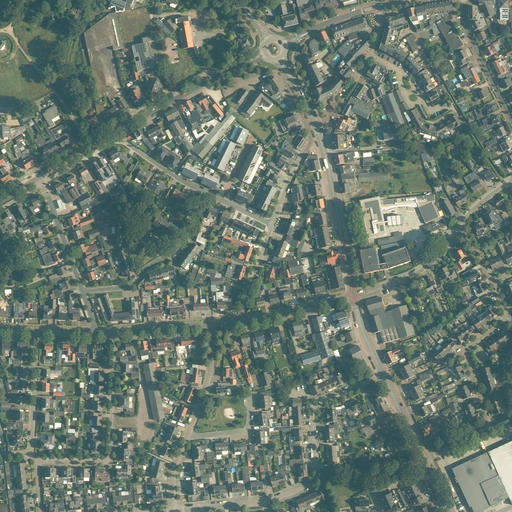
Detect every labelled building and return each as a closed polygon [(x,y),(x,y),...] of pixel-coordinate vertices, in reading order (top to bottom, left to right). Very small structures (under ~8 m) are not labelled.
[(76,0),(71,12),(74,14),(78,5),(80,6),(75,17),(78,21),(85,4),(84,1),(83,0),(76,0)] [(119,0),(111,0),(108,9),(114,7),(116,13),(124,11),(125,4),(125,3),(126,3),(119,0)] [(162,0),(162,1),(166,3),(166,1),(171,3),(169,6),(175,9),(177,5),(175,5),(177,0),(162,0)] [(315,3),(314,0),(296,0),(302,22),(305,21),(305,20),(314,17),(314,15),(314,14),(314,13),(326,9),(324,1),(315,3)] [(338,8),(335,0),(325,0),(324,1),(326,9),(326,10),(330,9),(330,8),(331,8),(332,9),(338,8)] [(489,0),(479,0),(480,6),(482,6),(487,18),(490,17),(494,16),(494,15),(493,11),(492,9),(489,5),(489,1),(489,0)] [(500,0),(495,1),(497,15),(497,20),(498,21),(500,25),(503,25),(504,25),(506,24),(506,20),(509,20),(509,1),(504,1),(500,0)] [(438,26),(442,33),(453,52),(464,46),(452,25),(453,25),(451,21),(451,20),(455,19),(453,11),(452,1),(425,5),(426,6),(425,6),(427,16),(428,15),(437,27),(438,26)] [(284,28),(298,24),(295,14),(297,14),(296,12),(297,12),(295,4),(291,5),(292,12),(287,14),(285,4),(277,6),(279,16),(281,16),(284,28)] [(434,35),(442,33),(438,26),(437,27),(428,15),(427,16),(425,6),(424,6),(408,9),(408,10),(407,10),(409,18),(410,18),(410,19),(417,33),(428,30),(427,26),(429,25),(430,30),(433,29),(434,35)] [(469,20),(471,20),(485,15),(484,13),(481,14),(478,7),(469,7),(469,20)] [(97,23),(84,34),(97,96),(98,102),(99,105),(104,102),(103,99),(107,96),(109,99),(112,105),(114,107),(119,104),(120,106),(123,110),(128,107),(125,103),(122,98),(119,100),(118,98),(119,98),(112,87),(106,88),(98,49),(112,46),(113,50),(123,48),(116,13),(109,14),(97,23)] [(375,15),(369,16),(371,26),(377,24),(375,15)] [(393,55),(394,55),(398,49),(400,47),(401,43),(398,42),(401,31),(410,28),(408,23),(406,17),(405,18),(404,15),(391,18),(388,19),(389,23),(390,23),(390,24),(389,29),(386,28),(382,44),(382,43),(380,49),(393,56),(393,55)] [(485,15),(471,20),(471,22),(472,25),(475,31),(479,29),(480,31),(489,28),(485,15)] [(178,24),(182,44),(183,49),(193,47),(188,17),(177,19),(178,24)] [(355,21),(342,26),(344,34),(345,34),(346,36),(347,37),(348,37),(348,39),(349,41),(360,37),(360,35),(367,32),(366,29),(363,18),(355,21)] [(163,25),(160,27),(167,37),(178,28),(170,19),(163,25)] [(498,21),(493,23),(495,29),(501,26),(500,25),(498,21)] [(236,22),(230,25),(233,31),(235,30),(238,35),(239,34),(243,40),(238,43),(240,46),(241,46),(243,50),(250,46),(242,32),(241,32),(239,28),(236,22)] [(342,26),(337,27),(340,38),(346,36),(345,34),(344,34),(342,26)] [(337,27),(331,29),(333,34),(335,40),(340,38),(337,27)] [(325,32),(317,36),(318,38),(312,40),(311,41),(311,42),(310,42),(310,43),(309,43),(309,44),(309,45),(309,46),(309,47),(309,48),(313,55),(320,52),(318,45),(324,42),(325,42),(327,47),(331,44),(330,43),(327,36),(325,32)] [(494,41),(493,39),(493,38),(491,39),(488,34),(486,35),(484,32),(478,35),(481,41),(485,39),(486,42),(487,45),(494,41)] [(144,44),(132,46),(136,69),(136,70),(137,73),(138,73),(143,70),(153,65),(152,60),(149,42),(155,41),(154,36),(143,39),(144,44)] [(347,40),(338,50),(345,57),(348,53),(349,51),(353,46),(353,45),(347,40)] [(357,42),(356,42),(365,51),(369,46),(369,45),(363,40),(362,41),(361,40),(358,41),(357,42)] [(489,57),(494,54),(498,52),(495,46),(500,43),(498,40),(489,44),(491,47),(486,50),(488,54),(487,54),(488,56),(489,56),(489,57)] [(354,44),(353,45),(353,46),(349,51),(350,52),(351,50),(353,52),(355,50),(357,52),(355,54),(359,57),(365,51),(356,42),(354,45),(354,44)] [(399,59),(403,51),(404,49),(400,47),(398,49),(394,55),(394,57),(399,59)] [(350,52),(349,51),(348,53),(355,61),(359,57),(355,54),(357,52),(355,50),(353,52),(351,50),(350,52)] [(465,50),(458,54),(454,56),(457,61),(460,67),(466,64),(465,61),(466,60),(465,59),(469,58),(465,50)] [(403,51),(399,59),(404,62),(406,57),(408,54),(403,51)] [(451,57),(453,58),(454,54),(453,52),(434,63),(436,66),(437,67),(442,76),(443,75),(439,66),(438,65),(451,57)] [(348,53),(345,57),(341,62),(346,66),(347,65),(349,67),(350,66),(351,67),(352,65),(352,64),(355,61),(348,53)] [(326,79),(319,63),(315,64),(314,62),(314,61),(311,55),(304,58),(305,59),(303,60),(306,65),(310,64),(311,66),(306,69),(315,87),(324,83),(326,79)] [(405,62),(408,66),(415,60),(411,56),(408,59),(405,62)] [(408,66),(412,70),(419,64),(415,60),(408,66)] [(496,69),(496,70),(507,64),(505,60),(502,62),(499,63),(498,60),(493,63),(494,67),(494,68),(494,69),(495,69),(495,70),(496,69)] [(374,61),(372,66),(380,71),(380,70),(385,72),(385,74),(387,75),(388,72),(386,68),(374,61)] [(341,62),(335,70),(348,81),(352,76),(353,74),(346,68),(345,67),(346,66),(341,62)] [(419,64),(412,70),(416,74),(420,71),(420,70),(421,71),(426,69),(424,67),(422,68),(419,64)] [(505,77),(506,76),(511,73),(511,72),(508,64),(507,64),(496,70),(499,76),(503,74),(505,77)] [(464,73),(467,80),(477,75),(477,74),(478,74),(476,71),(475,72),(474,68),(471,70),(468,65),(459,69),(462,74),(464,73)] [(371,67),(367,75),(372,77),(373,78),(371,83),(373,84),(377,86),(375,90),(378,98),(383,96),(380,88),(382,83),(380,82),(382,78),(383,79),(385,74),(385,72),(380,70),(380,71),(372,66),(371,67)] [(146,75),(143,70),(138,73),(140,77),(139,78),(144,87),(147,86),(151,93),(155,91),(156,93),(159,91),(158,90),(162,88),(157,79),(150,83),(146,75)] [(417,75),(419,80),(428,75),(428,74),(429,74),(426,70),(417,75)] [(511,73),(506,76),(508,80),(502,83),(504,86),(503,86),(505,89),(506,89),(511,86),(511,85),(511,73)] [(421,80),(423,83),(430,79),(428,75),(419,80),(420,81),(421,80)] [(465,81),(461,83),(456,85),(458,90),(468,85),(468,87),(475,84),(480,81),(477,75),(472,78),(468,79),(467,80),(465,81)] [(263,92),(271,98),(281,92),(283,90),(274,76),(267,80),(268,80),(260,85),(257,87),(263,92)] [(332,80),(328,85),(334,94),(336,92),(337,93),(339,91),(341,91),(341,89),(345,85),(336,77),(332,80)] [(423,87),(424,88),(433,83),(430,79),(423,83),(425,86),(423,87)] [(433,83),(424,88),(426,92),(436,87),(434,83),(433,84),(433,83)] [(361,84),(349,101),(363,109),(371,113),(373,109),(375,107),(374,106),(375,104),(370,100),(364,95),(368,89),(365,87),(361,84)] [(334,94),(328,85),(325,87),(325,85),(317,89),(312,91),(316,100),(319,101),(322,99),(324,100),(333,96),(332,95),(334,94)] [(433,94),(429,96),(431,101),(442,95),(440,91),(443,89),(441,85),(437,88),(436,88),(431,91),(433,94)] [(133,91),(129,94),(134,103),(138,101),(143,98),(140,92),(139,93),(135,86),(131,88),(133,91)] [(235,101),(239,104),(248,93),(244,89),(235,101)] [(369,91),(372,101),(377,99),(373,89),(369,91)] [(475,98),(475,99),(476,102),(482,99),(482,100),(488,97),(484,90),(479,93),(481,97),(477,99),(476,98),(475,98)] [(271,102),(258,91),(251,98),(252,99),(241,113),(248,118),(258,104),(261,106),(263,103),(267,106),(268,107),(272,103),(271,102)] [(281,92),(271,98),(280,105),(286,101),(281,92)] [(394,122),(396,126),(397,129),(405,125),(393,93),(392,93),(381,97),(391,122),(393,121),(392,118),(394,122)] [(204,96),(197,99),(201,107),(201,106),(206,115),(210,113),(208,109),(207,108),(210,106),(208,103),(204,96)] [(193,147),(191,150),(202,159),(235,119),(227,112),(225,115),(227,117),(223,121),(221,124),(215,119),(212,120),(205,123),(197,106),(195,102),(192,104),(190,101),(179,107),(181,111),(191,130),(198,142),(196,144),(193,147)] [(349,102),(343,114),(349,117),(350,115),(353,117),(355,113),(362,117),(361,119),(372,121),(372,119),(371,113),(363,109),(349,101),(349,102)] [(209,109),(218,119),(223,114),(215,104),(209,109)] [(99,105),(101,112),(105,111),(109,118),(117,113),(114,108),(108,111),(106,109),(104,109),(103,105),(99,105)] [(481,114),(483,118),(490,115),(496,112),(494,109),(495,109),(494,106),(493,106),(487,109),(485,105),(474,111),(477,116),(481,114)] [(45,111),(46,113),(43,115),(50,128),(54,125),(51,120),(58,116),(56,112),(58,111),(54,106),(45,111)] [(176,108),(170,111),(165,114),(172,127),(173,130),(178,137),(179,139),(187,149),(189,152),(190,152),(191,150),(193,147),(185,136),(184,137),(183,134),(181,130),(186,127),(176,108)] [(408,122),(411,121),(419,116),(416,110),(408,114),(408,115),(405,116),(408,122)] [(294,114),(289,116),(279,121),(284,133),(292,129),(297,127),(296,127),(294,128),(293,125),(298,122),(294,114)] [(451,120),(455,128),(462,124),(464,123),(461,116),(458,118),(457,115),(450,119),(451,120)] [(490,115),(483,118),(479,120),(482,127),(487,125),(489,129),(498,124),(497,123),(501,121),(498,115),(492,118),(490,115)] [(23,120),(25,125),(32,121),(29,116),(23,120)] [(411,121),(415,127),(423,122),(419,116),(411,121)] [(90,125),(92,128),(99,124),(95,117),(86,122),(89,126),(90,125)] [(338,123),(336,127),(344,131),(345,130),(348,132),(349,129),(350,128),(352,124),(355,126),(357,120),(354,120),(347,118),(345,121),(340,119),(340,121),(339,121),(338,123)] [(36,119),(32,121),(39,132),(43,129),(36,119)] [(451,120),(445,123),(449,131),(455,128),(451,120)] [(418,132),(424,134),(426,125),(424,125),(423,122),(415,127),(418,132)] [(445,123),(438,127),(443,135),(444,138),(445,137),(443,135),(449,131),(445,123)] [(2,127),(3,132),(3,133),(2,133),(2,134),(3,133),(3,137),(4,137),(8,137),(9,137),(10,141),(25,131),(24,126),(10,129),(10,126),(7,126),(7,125),(3,126),(3,127),(2,127)] [(424,134),(431,136),(434,127),(427,125),(426,125),(424,134)] [(61,126),(50,131),(52,134),(57,142),(58,141),(59,143),(62,148),(70,143),(65,136),(64,134),(60,137),(57,132),(63,129),(63,128),(61,126)] [(159,126),(153,130),(156,135),(159,139),(162,138),(167,135),(165,131),(162,133),(159,126)] [(239,127),(236,134),(245,139),(247,134),(246,134),(248,131),(239,127)] [(434,127),(431,136),(437,138),(440,136),(442,139),(444,138),(443,135),(438,127),(436,128),(434,127)] [(500,137),(502,137),(507,134),(503,127),(497,130),(494,132),(495,135),(499,133),(500,137)] [(147,140),(144,134),(143,135),(139,128),(134,131),(135,133),(134,133),(137,138),(141,136),(144,142),(152,151),(155,148),(151,144),(149,141),(147,140)] [(384,130),(384,141),(397,140),(396,129),(384,130)] [(150,131),(144,134),(147,140),(149,141),(150,140),(148,138),(149,137),(152,143),(151,144),(155,148),(158,147),(153,137),(156,135),(153,130),(152,130),(150,131)] [(52,134),(49,136),(52,140),(54,143),(53,143),(54,145),(57,143),(57,142),(52,134)] [(245,139),(236,134),(232,141),(241,145),(243,142),(244,143),(245,139)] [(18,142),(23,139),(21,135),(15,139),(17,142),(16,143),(18,146),(19,145),(18,142)] [(293,146),(295,148),(299,150),(305,140),(299,135),(294,142),(295,143),(293,146)] [(332,140),(333,143),(348,142),(350,142),(350,137),(347,137),(347,135),(334,136),(334,140),(332,140)] [(39,141),(35,143),(42,154),(43,154),(46,158),(51,155),(48,151),(47,151),(46,148),(44,149),(43,146),(42,145),(43,144),(42,143),(43,143),(41,139),(43,139),(41,136),(37,139),(39,141)] [(43,139),(41,139),(43,143),(42,143),(43,144),(42,145),(43,146),(44,149),(46,148),(47,151),(48,151),(51,155),(58,150),(55,146),(54,145),(53,143),(47,147),(45,143),(46,142),(43,138),(42,136),(41,136),(43,139)] [(226,140),(223,147),(232,151),(235,145),(226,140)] [(499,145),(503,153),(506,151),(511,148),(511,144),(510,140),(502,144),(499,145)] [(292,152),(293,151),(289,147),(290,145),(290,144),(287,142),(285,141),(284,142),(283,144),(282,146),(286,148),(282,153),(291,158),(292,157),(292,158),(294,155),(293,155),(294,154),(292,152)] [(415,144),(419,152),(416,152),(416,156),(409,156),(410,159),(419,158),(419,156),(420,155),(420,154),(430,149),(429,147),(423,145),(422,149),(421,149),(422,145),(416,143),(415,144)] [(490,146),(484,149),(486,153),(492,150),(499,147),(497,143),(492,145),(491,146),(490,146)] [(250,152),(260,156),(263,150),(254,145),(251,152),(250,152)] [(223,147),(220,154),(230,158),(229,158),(232,151),(223,147)] [(169,157),(172,152),(166,148),(164,150),(162,149),(156,157),(161,160),(165,155),(169,157)] [(124,163),(126,164),(129,159),(121,154),(120,155),(116,149),(112,152),(112,151),(109,153),(110,154),(109,154),(110,157),(108,158),(112,165),(115,163),(113,161),(118,157),(119,158),(124,161),(124,163)] [(430,149),(420,154),(422,160),(427,158),(425,153),(430,151),(430,149)] [(24,150),(21,152),(30,167),(35,164),(30,157),(30,158),(29,155),(26,151),(25,152),(24,150)] [(30,167),(21,152),(21,151),(15,154),(17,159),(19,158),(21,157),(24,161),(22,163),(26,170),(30,167)] [(430,151),(425,153),(427,158),(428,163),(434,161),(431,151),(430,151)] [(181,158),(172,152),(169,157),(172,159),(168,165),(173,169),(181,158)] [(249,156),(247,159),(256,163),(260,156),(250,152),(248,156),(249,156)] [(340,156),(334,157),(336,165),(341,164),(345,163),(355,161),(354,157),(355,157),(355,152),(343,153),(343,155),(340,156)] [(277,163),(280,165),(279,167),(280,167),(284,170),(285,167),(287,168),(292,161),(287,159),(278,153),(277,156),(281,158),(279,160),(277,163)] [(220,154),(217,160),(226,165),(227,162),(228,162),(230,158),(220,154)] [(310,162),(310,164),(318,162),(316,155),(309,154),(306,160),(310,162)] [(0,156),(0,169),(7,181),(11,179),(2,165),(5,163),(1,156),(0,156)] [(374,158),(363,158),(364,170),(371,169),(370,166),(374,166),(374,162),(374,158)] [(449,159),(443,162),(449,176),(451,176),(454,183),(456,182),(458,188),(463,185),(451,158),(449,159)] [(98,161),(97,161),(102,168),(104,173),(107,178),(112,175),(111,174),(109,171),(102,159),(98,161)] [(247,159),(244,166),(253,170),(256,163),(247,159)] [(226,165),(217,160),(213,167),(222,172),(226,165)] [(471,169),(475,167),(471,160),(467,162),(471,169)] [(95,163),(91,165),(101,181),(105,179),(103,174),(100,169),(96,162),(95,163)] [(318,162),(310,164),(312,171),(320,170),(318,162)] [(182,174),(189,177),(193,168),(186,164),(185,166),(183,171),(182,174)] [(344,167),(340,167),(341,174),(341,175),(354,173),(355,173),(356,171),(356,169),(354,168),(353,165),(350,166),(350,165),(344,167)] [(240,172),(250,177),(253,170),(244,166),(241,172),(240,172)] [(477,170),(478,172),(481,177),(482,177),(485,175),(486,177),(488,181),(495,177),(493,173),(491,170),(486,172),(483,169),(482,167),(477,170)] [(79,172),(81,175),(82,176),(88,173),(85,168),(79,172)] [(193,168),(189,177),(196,180),(197,178),(199,173),(200,171),(193,168)] [(141,170),(136,177),(145,183),(149,175),(146,173),(145,174),(140,171),(141,170)] [(250,177),(240,172),(238,176),(239,176),(238,179),(247,183),(250,177)] [(354,173),(341,175),(343,185),(355,183),(355,182),(389,180),(388,172),(354,174),(354,173)] [(483,187),(480,182),(479,180),(478,180),(474,172),(468,176),(472,184),(470,185),(474,192),(483,187)] [(202,180),(201,183),(208,186),(212,177),(206,174),(204,176),(202,180)] [(70,185),(67,187),(75,199),(82,195),(87,192),(80,182),(78,184),(73,175),(67,179),(70,184),(73,182),(75,186),(75,187),(72,189),(70,185)] [(269,181),(272,183),(272,182),(277,185),(281,179),(273,175),(269,181)] [(212,177),(208,186),(215,190),(216,187),(218,183),(219,180),(212,177)] [(149,185),(147,189),(155,193),(158,189),(163,192),(164,190),(166,186),(158,181),(156,184),(152,181),(149,185)] [(265,187),(267,188),(265,191),(274,195),(276,190),(274,189),(276,185),(268,181),(265,187)] [(92,185),(99,196),(104,193),(97,182),(92,185)] [(75,200),(75,199),(67,187),(64,189),(61,183),(54,187),(57,192),(60,190),(62,193),(61,193),(68,204),(75,200)] [(343,185),(340,185),(342,194),(350,193),(349,187),(356,186),(355,183),(343,185)] [(119,191),(110,196),(113,201),(121,195),(122,195),(126,193),(121,185),(117,188),(119,191)] [(144,185),(139,194),(132,197),(133,200),(141,197),(141,196),(147,187),(144,185)] [(293,203),(298,202),(304,200),(300,185),(291,187),(290,189),(292,195),(291,195),(293,203)] [(308,198),(308,200),(309,200),(313,199),(312,197),(315,196),(320,195),(318,185),(313,186),(306,188),(308,198)] [(453,197),(459,206),(468,201),(464,194),(465,193),(463,189),(459,192),(461,195),(458,197),(457,195),(457,194),(453,197)] [(173,202),(176,203),(181,193),(176,190),(173,195),(171,193),(167,190),(163,196),(168,199),(168,198),(170,199),(170,200),(173,202)] [(239,191),(235,199),(241,202),(245,194),(239,191)] [(265,191),(263,197),(271,201),(274,195),(265,191)] [(181,193),(176,203),(181,206),(187,196),(181,193)] [(245,194),(241,202),(246,205),(247,202),(250,204),(254,196),(249,193),(248,195),(245,194)] [(385,211),(387,210),(391,209),(394,208),(398,207),(401,207),(405,207),(408,207),(412,207),(416,208),(419,208),(426,224),(432,221),(433,223),(423,227),(426,234),(445,226),(442,219),(435,222),(434,220),(441,218),(434,202),(435,201),(435,195),(431,195),(430,193),(424,196),(379,201),(379,198),(366,201),(361,202),(361,203),(359,203),(360,209),(363,209),(363,211),(368,239),(386,235),(384,224),(384,222),(382,212),(385,211)] [(91,213),(107,204),(110,203),(105,195),(92,201),(88,194),(81,197),(77,199),(83,209),(83,210),(89,207),(91,213)] [(27,209),(30,214),(32,217),(36,214),(33,211),(38,208),(36,205),(40,202),(37,197),(31,201),(34,205),(27,209)] [(263,197),(260,202),(268,206),(271,201),(263,197)] [(495,201),(497,205),(499,207),(501,211),(504,209),(506,212),(509,210),(505,203),(506,203),(502,197),(495,201)] [(309,200),(308,200),(309,203),(310,203),(312,203),(313,206),(314,213),(319,212),(321,212),(321,208),(324,208),(322,200),(315,201),(315,199),(313,199),(309,200)] [(304,200),(298,202),(299,205),(295,205),(295,206),(294,206),(292,212),(293,212),(293,213),(294,213),(296,213),(299,214),(302,207),(301,205),(305,204),(304,201),(304,200)] [(448,200),(441,204),(445,214),(448,212),(450,216),(456,213),(448,200)] [(268,206),(260,202),(257,208),(266,212),(268,206)] [(29,219),(25,210),(23,211),(21,208),(16,211),(21,220),(24,218),(26,221),(29,219)] [(179,218),(184,210),(180,208),(175,216),(179,218)] [(207,213),(205,217),(204,219),(207,220),(209,214),(214,216),(217,211),(210,208),(208,213),(207,213)] [(8,209),(2,213),(3,213),(6,219),(3,221),(9,232),(15,228),(12,223),(16,221),(13,215),(11,216),(10,214),(8,210),(8,209)] [(504,223),(500,216),(499,214),(494,216),(492,211),(485,214),(490,225),(494,223),(497,230),(506,225),(504,223)] [(77,213),(67,216),(68,220),(70,226),(75,225),(76,224),(77,227),(77,228),(80,227),(81,226),(93,222),(92,217),(80,222),(77,214),(77,213)] [(223,214),(222,217),(218,225),(221,226),(223,221),(227,222),(230,217),(223,214)] [(153,224),(158,227),(164,219),(158,215),(157,217),(153,224)] [(319,220),(316,221),(317,226),(321,225),(326,224),(324,215),(318,216),(319,220)] [(402,216),(387,216),(388,225),(402,225),(402,216)] [(123,227),(123,221),(118,221),(118,217),(109,217),(109,221),(115,221),(115,227),(123,227)] [(158,227),(163,231),(167,224),(169,222),(164,218),(164,219),(158,227)] [(289,219),(286,226),(293,229),(294,226),(296,222),(295,222),(289,219)] [(235,220),(231,227),(237,230),(241,223),(235,220)] [(241,223),(237,230),(243,233),(247,225),(241,223)] [(478,226),(475,227),(477,231),(476,231),(479,237),(483,235),(482,233),(485,232),(486,233),(488,239),(492,237),(489,231),(487,227),(485,223),(482,224),(481,224),(481,223),(477,225),(478,226)] [(163,231),(168,234),(173,228),(167,224),(163,231)] [(247,225),(243,233),(249,236),(253,228),(247,225)] [(38,231),(37,231),(39,234),(38,235),(39,238),(42,237),(47,235),(52,233),(49,226),(45,228),(44,228),(44,229),(38,231)] [(293,229),(286,226),(283,234),(290,236),(293,229)] [(23,231),(22,231),(24,236),(26,235),(25,233),(27,232),(27,234),(37,231),(38,231),(37,227),(34,228),(27,230),(23,231)] [(77,228),(72,229),(74,233),(73,233),(75,240),(80,239),(81,238),(78,232),(81,231),(80,227),(77,228),(77,227),(77,228)] [(311,235),(314,235),(317,249),(330,247),(327,227),(313,230),(310,230),(311,235)] [(173,228),(168,234),(174,238),(178,231),(173,228)] [(253,228),(249,236),(255,238),(259,231),(253,228)] [(98,235),(96,230),(88,233),(90,239),(98,236),(98,235)] [(198,236),(196,241),(202,244),(205,246),(207,241),(207,240),(201,237),(198,236)] [(43,240),(37,243),(35,243),(36,247),(38,246),(39,249),(42,248),(41,245),(44,244),(43,240)] [(43,249),(39,251),(41,255),(44,254),(44,252),(51,250),(51,249),(52,248),(57,247),(54,240),(48,242),(50,246),(43,248),(43,249)] [(202,244),(199,248),(205,253),(206,251),(209,242),(207,241),(205,246),(202,244)] [(280,241),(277,248),(284,251),(287,244),(285,243),(280,241)] [(499,242),(496,243),(501,255),(504,253),(499,242)] [(193,243),(189,249),(195,253),(199,248),(193,243)] [(78,247),(77,248),(78,251),(79,250),(80,253),(80,254),(85,252),(86,252),(89,250),(91,253),(101,250),(102,249),(101,247),(97,249),(95,245),(88,247),(85,248),(84,248),(83,245),(82,245),(78,247)] [(284,251),(277,248),(275,255),(280,258),(278,263),(292,259),(292,258),(291,256),(281,258),(284,251)] [(377,248),(370,249),(361,251),(365,274),(389,269),(411,262),(406,249),(385,256),(387,264),(380,265),(377,248)] [(189,249),(185,254),(192,258),(195,253),(189,249)] [(116,261),(118,261),(127,257),(125,251),(120,253),(119,250),(115,251),(116,254),(118,253),(119,257),(115,258),(116,261)] [(461,250),(456,253),(460,261),(462,265),(469,261),(464,253),(463,254),(461,250)] [(54,252),(42,256),(46,266),(56,263),(57,262),(61,261),(59,254),(55,255),(54,252)] [(241,252),(238,259),(243,260),(248,262),(250,255),(245,254),(245,253),(241,252)] [(323,264),(320,265),(321,269),(330,267),(329,263),(337,261),(338,261),(336,253),(332,253),(332,252),(329,252),(330,254),(326,255),(326,256),(321,257),(323,264)] [(185,254),(182,259),(188,263),(192,258),(185,254)] [(85,268),(98,263),(99,266),(107,264),(104,256),(96,259),(89,261),(88,259),(83,261),(85,268)] [(122,265),(122,266),(130,263),(127,257),(118,261),(120,266),(122,265)] [(290,270),(291,275),(303,273),(301,258),(288,261),(290,270)] [(501,258),(495,260),(499,268),(504,265),(502,261),(501,258)] [(188,263),(182,259),(178,264),(184,269),(188,263)] [(499,268),(495,260),(495,259),(493,260),(489,262),(493,270),(494,269),(495,270),(499,268)] [(457,263),(454,265),(456,270),(456,269),(460,267),(461,270),(464,269),(462,265),(460,261),(457,263)] [(122,266),(125,271),(132,269),(130,263),(122,266)] [(229,266),(228,269),(244,274),(246,268),(241,266),(232,263),(232,264),(231,266),(229,266)] [(64,267),(59,269),(58,269),(59,273),(49,277),(51,283),(57,281),(56,278),(66,274),(64,267)] [(173,267),(167,269),(169,277),(175,275),(173,267)] [(325,270),(330,291),(344,287),(339,267),(325,270)] [(440,271),(444,280),(449,278),(450,281),(457,277),(456,275),(454,271),(449,273),(446,267),(440,271)] [(193,282),(195,279),(198,270),(194,268),(192,274),(190,273),(188,278),(189,279),(193,282)] [(203,268),(202,272),(206,274),(209,275),(209,276),(215,277),(216,272),(203,268)] [(132,269),(125,271),(127,278),(134,275),(132,269)] [(167,269),(161,271),(163,279),(169,277),(167,269)] [(227,269),(225,277),(232,280),(236,281),(236,279),(237,279),(241,281),(242,278),(243,278),(244,277),(244,276),(244,275),(243,275),(244,274),(228,269),(227,269)] [(266,278),(271,279),(272,280),(273,279),(275,280),(278,272),(275,271),(269,269),(266,278)] [(468,271),(463,274),(465,279),(469,277),(472,282),(480,277),(480,276),(479,273),(478,273),(478,272),(477,270),(475,271),(470,274),(468,271)] [(98,271),(92,273),(87,274),(90,281),(95,279),(104,276),(102,272),(99,274),(98,271)] [(161,271),(155,273),(157,281),(163,279),(161,271)] [(157,281),(155,273),(148,275),(151,283),(155,281),(156,285),(154,286),(154,289),(159,288),(159,286),(157,281)] [(304,289),(297,291),(298,297),(308,295),(307,293),(311,292),(306,274),(301,276),(304,287),(304,289)] [(210,277),(211,286),(223,285),(222,279),(210,277)] [(431,277),(425,280),(427,285),(429,288),(426,289),(430,296),(436,293),(439,291),(434,280),(433,281),(431,277)] [(315,294),(326,292),(322,278),(312,280),(315,294)] [(66,282),(64,282),(63,283),(64,286),(60,287),(60,288),(52,291),(55,298),(63,295),(61,291),(71,288),(70,284),(71,284),(70,281),(69,281),(66,282)] [(483,283),(478,285),(476,286),(478,290),(476,291),(477,292),(475,293),(476,296),(480,294),(482,293),(486,291),(485,287),(485,286),(484,284),(483,284),(483,283)] [(280,294),(283,293),(284,300),(291,299),(289,287),(279,289),(280,294)] [(409,289),(411,294),(413,299),(414,298),(416,305),(424,302),(421,295),(418,296),(414,287),(409,289)] [(278,301),(276,295),(276,292),(272,293),(271,290),(268,291),(269,297),(270,303),(278,301)] [(259,299),(262,292),(259,291),(256,300),(257,306),(264,304),(263,298),(259,299)] [(223,292),(216,293),(216,294),(217,304),(217,305),(217,309),(225,309),(224,302),(224,299),(224,296),(223,292)] [(379,298),(364,302),(366,309),(367,309),(367,310),(368,310),(369,312),(368,312),(368,313),(369,313),(371,320),(373,325),(374,325),(377,334),(379,340),(380,340),(382,347),(393,343),(379,309),(381,308),(382,309),(402,303),(399,292),(393,294),(379,298)] [(107,295),(97,299),(100,306),(109,302),(107,295)] [(228,295),(224,296),(224,299),(225,309),(232,308),(231,299),(228,299),(228,295)] [(471,302),(470,304),(471,306),(474,304),(475,304),(480,301),(477,296),(470,301),(471,302)] [(22,300),(22,304),(19,304),(19,308),(14,307),(14,312),(15,312),(14,318),(15,318),(15,319),(18,319),(18,318),(22,318),(22,310),(25,311),(26,300),(22,300)] [(3,301),(3,304),(3,307),(4,307),(4,311),(0,311),(0,317),(7,317),(8,305),(8,302),(3,301)] [(209,310),(208,304),(208,301),(205,301),(205,304),(201,304),(201,311),(209,310)] [(109,302),(100,306),(102,312),(111,308),(109,302)] [(193,311),(201,311),(201,304),(196,305),(196,302),(193,302),(193,305),(193,311)] [(178,309),(177,306),(177,303),(173,304),(173,303),(171,303),(171,307),(170,307),(170,310),(170,311),(170,316),(178,315),(178,309)] [(185,306),(177,306),(178,309),(178,315),(186,315),(185,308),(185,306)] [(416,322),(417,322),(419,325),(422,324),(421,320),(420,321),(414,306),(410,308),(416,322)] [(72,307),(69,307),(69,311),(69,313),(70,318),(73,317),(73,320),(81,320),(80,314),(80,310),(73,311),(72,307)] [(159,308),(154,308),(154,311),(155,317),(162,317),(162,312),(162,310),(162,307),(159,308)] [(111,308),(102,312),(106,322),(108,322),(110,322),(110,315),(113,314),(111,308)] [(149,308),(146,309),(147,312),(146,312),(147,313),(147,318),(155,317),(154,311),(149,311),(149,308)] [(492,308),(487,311),(492,320),(496,317),(496,316),(497,315),(492,308)] [(139,309),(129,309),(129,313),(134,313),(134,320),(140,319),(139,309)] [(43,316),(43,320),(46,320),(46,319),(51,319),(51,310),(44,310),(44,316),(43,316)] [(345,312),(335,314),(337,319),(337,320),(338,320),(338,321),(346,319),(346,318),(345,312)] [(483,316),(488,323),(492,320),(488,312),(483,316)] [(113,314),(110,315),(110,322),(120,321),(120,314),(113,314)] [(315,341),(318,351),(321,360),(335,356),(333,351),(331,345),(329,339),(328,335),(326,330),(325,327),(324,327),(322,321),(321,316),(312,319),(316,334),(312,336),(314,341),(315,341)] [(483,326),(488,323),(483,316),(478,319),(482,325),(483,326)] [(482,325),(477,318),(472,321),(474,325),(477,329),(482,325)] [(346,319),(338,321),(339,322),(341,328),(345,327),(350,325),(347,319),(346,319)] [(313,341),(314,341),(312,336),(308,320),(307,320),(309,324),(305,326),(303,326),(301,321),(296,322),(294,322),(294,323),(292,324),(293,326),(292,326),(293,329),(294,331),(295,334),(305,332),(306,335),(311,334),(313,341)] [(467,322),(462,325),(464,327),(469,334),(473,331),(469,324),(468,325),(467,322)] [(469,334),(464,327),(460,331),(464,337),(469,334)] [(273,343),(278,341),(280,340),(281,344),(285,342),(282,332),(279,332),(278,328),(274,329),(273,328),(270,329),(270,330),(269,330),(272,340),(273,343)] [(501,333),(502,335),(507,342),(508,341),(507,341),(511,337),(507,330),(501,333)] [(340,342),(346,339),(354,336),(352,331),(340,336),(340,338),(339,339),(340,342)] [(464,337),(460,331),(455,334),(460,341),(464,337)] [(255,348),(256,353),(258,359),(265,357),(262,346),(261,340),(264,340),(262,332),(254,334),(258,348),(255,348)] [(250,345),(250,343),(248,335),(241,337),(243,347),(250,345)] [(502,335),(498,338),(503,345),(507,342),(502,335)] [(188,345),(188,338),(181,339),(181,342),(178,343),(178,346),(180,346),(184,346),(188,345)] [(195,338),(188,338),(188,345),(189,349),(195,349),(195,345),(199,345),(198,341),(195,341),(195,338)] [(450,338),(445,342),(452,350),(451,349),(456,345),(450,338)] [(498,338),(493,341),(498,348),(503,345),(498,338)] [(161,339),(160,340),(156,341),(156,344),(150,345),(153,357),(158,357),(164,356),(164,351),(164,347),(163,340),(163,339),(161,339)] [(170,339),(163,340),(164,347),(171,347),(171,350),(174,350),(174,343),(170,343),(170,339)] [(498,348),(493,341),(492,340),(487,344),(489,346),(486,349),(490,355),(494,352),(492,351),(497,347),(498,348)] [(143,365),(144,371),(155,369),(155,368),(154,363),(153,357),(150,345),(147,346),(146,341),(140,343),(141,350),(140,350),(141,357),(148,355),(149,364),(143,365)] [(444,341),(440,345),(448,354),(452,350),(445,342),(444,341)] [(3,342),(2,356),(5,357),(5,354),(5,350),(9,351),(10,348),(10,342),(3,342)] [(18,343),(17,352),(21,352),(21,355),(26,356),(26,352),(27,352),(28,346),(25,346),(25,343),(18,343)] [(133,350),(133,349),(132,344),(125,345),(125,346),(122,346),(123,351),(126,351),(130,350),(131,355),(134,354),(133,350)] [(288,356),(288,355),(291,364),(295,363),(293,354),(290,344),(285,346),(288,356)] [(63,351),(62,355),(65,355),(68,355),(67,361),(77,361),(77,358),(76,354),(70,354),(70,350),(70,345),(63,345),(63,349),(63,351)] [(77,346),(77,353),(79,353),(79,354),(82,354),(84,354),(84,358),(85,358),(85,369),(89,369),(89,364),(89,354),(87,354),(87,351),(87,346),(79,345),(79,346),(77,346)] [(92,346),(92,349),(91,349),(91,359),(95,359),(95,354),(103,353),(102,345),(92,346)] [(349,350),(352,356),(360,351),(361,351),(357,345),(349,350)] [(436,349),(443,358),(448,354),(440,345),(435,349),(436,349)] [(385,355),(389,364),(400,359),(398,356),(404,353),(402,347),(385,355)] [(186,361),(184,361),(183,349),(180,350),(180,353),(177,353),(178,362),(185,362),(185,365),(186,364),(186,361)] [(443,358),(436,349),(430,354),(432,356),(431,358),(436,364),(438,361),(439,362),(443,358)] [(241,358),(240,356),(238,351),(230,354),(235,368),(240,367),(237,359),(241,358)] [(318,351),(301,356),(297,357),(300,367),(321,360),(318,351)] [(352,356),(351,356),(354,361),(363,356),(360,351),(352,356)] [(138,378),(139,378),(139,374),(137,363),(128,362),(128,365),(123,365),(123,372),(129,373),(132,373),(132,374),(131,374),(131,378),(138,378)] [(251,377),(247,364),(242,365),(246,379),(248,378),(250,384),(252,383),(250,377),(251,377)] [(400,369),(403,375),(412,371),(409,364),(405,366),(405,367),(400,369)] [(190,368),(189,375),(199,376),(200,369),(198,369),(198,365),(193,365),(192,368),(190,368)] [(460,366),(453,370),(452,369),(449,370),(453,377),(463,372),(460,366)] [(68,367),(60,367),(55,367),(55,370),(44,370),(43,377),(50,378),(54,378),(54,375),(58,376),(58,371),(68,371),(68,367)] [(483,377),(484,376),(492,373),(491,373),(489,367),(481,370),(483,377)] [(89,369),(85,369),(85,371),(88,371),(88,375),(94,376),(94,381),(98,382),(103,382),(103,374),(98,373),(99,369),(89,369)] [(155,369),(144,371),(145,373),(154,420),(165,418),(164,413),(163,411),(155,371),(155,369)] [(421,379),(427,376),(434,372),(432,372),(431,370),(425,373),(419,376),(421,379)] [(412,371),(403,375),(406,381),(411,378),(411,379),(416,377),(412,371)] [(261,374),(264,387),(270,385),(266,372),(261,374)] [(334,377),(332,378),(330,379),(327,372),(325,373),(332,388),(337,386),(334,378),(334,377)] [(463,372),(453,377),(454,379),(457,378),(458,381),(461,380),(465,378),(463,372)] [(326,381),(322,382),(326,391),(332,388),(325,373),(323,374),(326,381)] [(344,382),(342,378),(340,373),(338,373),(339,376),(334,378),(337,386),(343,384),(343,383),(344,382)] [(492,373),(484,376),(486,381),(494,379),(492,373)] [(188,379),(188,382),(190,382),(190,385),(196,386),(196,383),(198,384),(198,380),(199,380),(200,377),(199,377),(199,376),(189,375),(186,374),(185,379),(188,379)] [(20,380),(7,380),(6,376),(4,377),(5,380),(5,381),(8,392),(10,392),(8,383),(15,383),(15,386),(19,387),(19,390),(26,391),(26,383),(20,383),(20,380)] [(326,391),(322,382),(319,384),(317,380),(315,381),(316,386),(317,385),(320,393),(326,391)] [(80,383),(80,388),(79,398),(90,398),(90,394),(83,393),(84,389),(83,389),(84,383),(80,383)] [(230,385),(230,383),(221,383),(221,388),(216,388),(217,395),(220,394),(220,395),(224,394),(227,393),(227,389),(239,388),(242,387),(242,385),(236,385),(230,385)] [(415,388),(410,390),(413,396),(422,391),(425,390),(422,383),(419,384),(418,385),(415,386),(415,388)] [(43,384),(43,392),(48,392),(53,392),(53,389),(56,389),(57,386),(55,386),(55,384),(48,384),(43,384)] [(495,384),(488,387),(486,387),(488,394),(497,391),(495,385),(496,384),(495,384)] [(317,385),(316,386),(314,386),(312,387),(311,385),(309,386),(313,396),(314,395),(314,396),(320,393),(317,385)] [(459,392),(459,395),(470,391),(468,385),(460,388),(461,391),(459,392)] [(91,386),(91,390),(95,390),(95,395),(98,395),(102,395),(103,387),(98,387),(95,387),(92,386),(91,386)] [(190,387),(187,394),(193,396),(195,390),(191,388),(190,387)] [(260,397),(260,403),(271,402),(270,396),(267,396),(267,395),(270,394),(270,391),(262,392),(260,393),(261,397),(260,397)] [(422,391),(413,396),(416,401),(421,399),(421,400),(425,398),(422,391)] [(470,391),(459,395),(460,397),(463,396),(464,400),(472,397),(470,391)] [(193,396),(187,394),(184,401),(190,403),(193,396)] [(438,397),(431,400),(432,404),(438,401),(438,400),(444,397),(442,394),(438,397)] [(491,399),(493,404),(501,402),(504,401),(503,401),(504,400),(503,395),(499,396),(491,399)] [(377,407),(384,403),(381,396),(366,403),(369,410),(373,408),(377,407)] [(0,407),(5,407),(10,408),(11,403),(1,403),(1,398),(0,397),(0,407)] [(16,405),(20,405),(25,405),(25,397),(13,397),(13,400),(17,401),(16,405)] [(98,399),(93,398),(90,398),(90,406),(93,406),(93,411),(102,411),(102,403),(98,402),(98,399)] [(42,408),(47,408),(54,408),(54,404),(54,400),(49,400),(47,400),(42,400),(42,408)] [(346,410),(348,415),(350,419),(356,417),(354,414),(357,413),(356,410),(361,408),(360,407),(361,407),(360,404),(359,404),(357,400),(349,403),(351,408),(346,410)] [(493,404),(495,409),(505,406),(504,401),(501,402),(493,404)] [(384,403),(377,407),(373,408),(376,416),(387,411),(384,403)] [(462,407),(464,413),(474,410),(473,404),(465,406),(462,407)] [(424,407),(420,410),(423,417),(433,412),(430,405),(426,407),(426,406),(424,407)] [(505,406),(495,409),(496,415),(507,411),(505,406)] [(182,407),(179,414),(184,416),(187,409),(182,407)] [(12,408),(11,414),(16,415),(15,421),(19,421),(24,421),(25,412),(18,412),(18,408),(13,408),(12,408)] [(326,411),(327,417),(336,416),(348,415),(346,410),(345,408),(341,409),(342,412),(336,413),(336,410),(326,411)] [(474,410),(464,413),(465,416),(466,419),(476,416),(474,410)] [(175,412),(172,411),(170,415),(177,418),(176,421),(181,423),(184,416),(179,414),(175,412)] [(93,426),(96,426),(101,426),(101,418),(96,417),(97,414),(92,413),(89,413),(89,420),(90,420),(89,425),(93,425),(93,426)] [(42,414),(41,422),(43,422),(42,426),(49,427),(49,425),(53,425),(53,419),(52,419),(53,415),(49,415),(49,414),(47,414),(42,414)] [(334,422),(334,426),(335,425),(338,425),(343,425),(343,421),(341,422),(341,419),(337,419),(336,416),(327,417),(327,423),(334,422)] [(363,423),(364,425),(375,420),(373,416),(365,420),(366,422),(363,423)] [(424,426),(421,427),(425,436),(430,434),(430,435),(433,433),(436,431),(434,426),(436,426),(434,422),(424,426)] [(364,432),(366,437),(373,434),(369,425),(359,429),(362,434),(364,432)] [(387,425),(382,427),(377,430),(378,433),(380,437),(383,435),(390,432),(387,425)] [(171,426),(168,432),(176,436),(179,429),(171,426)] [(176,436),(168,432),(167,436),(164,435),(162,440),(171,445),(172,442),(173,442),(176,436)] [(67,437),(67,443),(67,444),(71,444),(71,443),(75,443),(75,439),(75,434),(68,433),(67,433),(67,437)] [(92,433),(90,433),(89,444),(91,444),(91,451),(95,451),(95,452),(99,452),(99,451),(100,451),(100,447),(101,447),(101,444),(100,444),(100,440),(96,440),(97,433),(92,433)] [(332,443),(336,443),(342,442),(342,439),(337,439),(337,437),(337,434),(325,435),(326,441),(332,440),(332,443)] [(46,435),(46,441),(41,441),(41,449),(49,449),(49,444),(54,445),(54,435),(46,435)] [(13,438),(12,438),(13,441),(14,446),(17,446),(17,447),(20,446),(23,445),(23,442),(23,439),(22,439),(22,436),(19,436),(16,436),(16,437),(13,437),(13,438)] [(291,445),(291,446),(300,445),(299,442),(303,441),(303,439),(304,439),(303,436),(302,436),(294,436),(294,442),(291,442),(291,445)] [(123,443),(123,446),(133,447),(136,447),(136,443),(130,443),(130,438),(118,437),(118,443),(123,443)] [(381,441),(374,444),(377,450),(381,448),(380,446),(383,445),(384,446),(385,445),(388,451),(392,450),(392,451),(398,448),(394,441),(392,442),(391,440),(387,442),(385,439),(381,441)] [(509,443),(489,452),(509,498),(510,500),(511,503),(511,441),(511,442),(509,443)] [(212,451),(213,461),(213,463),(217,463),(216,456),(222,455),(221,443),(218,443),(218,444),(215,444),(215,451),(212,451)] [(240,444),(240,452),(247,451),(248,465),(251,464),(251,458),(250,452),(250,450),(247,451),(246,444),(240,444)] [(204,452),(209,452),(212,451),(212,445),(208,446),(208,448),(200,449),(200,447),(193,448),(193,454),(204,452)] [(293,454),(297,454),(305,453),(305,452),(306,452),(306,449),(305,450),(305,447),(300,448),(300,445),(291,446),(291,448),(293,448),(293,454)] [(118,453),(118,455),(129,456),(135,456),(135,451),(133,450),(133,447),(123,446),(123,449),(120,449),(119,453),(118,453)] [(161,455),(163,455),(167,457),(170,450),(161,446),(160,449),(163,450),(161,455)] [(462,464),(452,469),(470,508),(472,507),(474,511),(478,511),(509,498),(489,452),(488,452),(484,455),(482,455),(476,458),(462,464)] [(306,459),(305,453),(297,454),(293,454),(294,459),(291,460),(291,463),(303,462),(303,459),(306,459)] [(129,456),(118,455),(118,457),(119,458),(119,461),(126,462),(126,464),(132,465),(132,459),(129,459),(129,456)] [(224,468),(227,468),(230,468),(233,467),(232,460),(232,459),(228,459),(229,464),(223,465),(224,468)] [(24,464),(21,464),(20,460),(13,461),(13,465),(16,465),(16,471),(25,470),(24,464)] [(155,467),(163,469),(164,469),(165,466),(163,466),(164,463),(156,461),(155,467)] [(291,467),(295,466),(295,472),(298,471),(307,471),(306,465),(303,465),(303,462),(291,463),(291,466),(291,467)] [(119,469),(118,470),(117,470),(117,478),(122,478),(127,478),(127,475),(131,475),(131,466),(129,466),(124,466),(124,470),(120,470),(119,469)] [(275,473),(276,477),(278,485),(285,483),(283,475),(287,474),(285,471),(285,466),(280,466),(280,469),(277,470),(278,472),(275,473)] [(246,474),(246,477),(247,483),(250,483),(251,491),(257,490),(256,483),(255,477),(249,478),(248,467),(245,467),(246,474)] [(56,481),(59,482),(59,475),(56,475),(56,469),(50,469),(50,478),(50,483),(56,483),(56,481)] [(59,475),(59,482),(59,483),(63,483),(63,481),(67,481),(67,478),(67,469),(62,469),(62,475),(59,475)] [(67,469),(67,481),(67,483),(75,483),(75,476),(72,476),(73,469),(67,469)] [(75,475),(75,476),(75,483),(78,483),(78,481),(84,481),(84,478),(84,469),(79,469),(78,475),(75,475)] [(95,469),(95,474),(95,478),(101,478),(101,482),(108,482),(108,479),(108,474),(104,474),(104,469),(95,469)] [(307,471),(298,471),(298,477),(299,482),(304,480),(304,479),(304,477),(307,476),(307,471)] [(278,485),(276,477),(273,477),(271,472),(268,473),(272,487),(278,485)] [(26,483),(18,484),(15,484),(16,494),(23,493),(23,490),(27,489),(26,483)] [(151,494),(152,494),(161,493),(161,492),(160,493),(160,491),(161,491),(160,487),(160,486),(154,487),(154,483),(145,484),(146,490),(151,490),(151,494)] [(405,486),(406,489),(405,490),(409,498),(410,498),(412,501),(410,502),(413,507),(414,506),(416,508),(422,506),(420,503),(423,501),(420,495),(417,497),(417,495),(420,494),(415,483),(412,485),(411,483),(405,486)] [(199,488),(189,489),(190,495),(197,495),(200,495),(200,491),(204,491),(204,496),(207,496),(208,496),(207,490),(207,487),(199,488)] [(391,487),(377,493),(380,499),(393,492),(391,487)] [(317,492),(320,500),(320,501),(326,499),(326,500),(328,499),(326,494),(324,494),(322,491),(321,491),(321,490),(317,492)] [(320,500),(317,492),(311,494),(315,502),(320,500)] [(393,492),(380,499),(382,504),(396,498),(393,492)] [(19,499),(20,499),(20,503),(28,502),(28,496),(23,496),(23,493),(16,494),(16,497),(19,499)] [(161,493),(152,494),(153,497),(148,498),(149,502),(158,502),(158,500),(162,499),(162,497),(162,494),(161,493)] [(311,494),(306,496),(306,497),(307,497),(310,504),(315,502),(311,494)] [(75,510),(74,501),(72,502),(71,498),(69,498),(69,496),(65,497),(65,502),(66,507),(69,506),(70,511),(75,510)] [(77,501),(74,501),(75,510),(81,510),(80,505),(83,505),(82,497),(77,498),(77,501)] [(307,497),(306,497),(302,500),(301,500),(304,507),(305,507),(310,505),(310,504),(307,497)] [(301,498),(296,501),(299,509),(304,507),(301,500),(302,500),(301,498)] [(396,498),(382,504),(385,510),(399,503),(396,498)] [(357,505),(355,505),(355,511),(358,511),(366,510),(365,507),(368,506),(368,504),(369,504),(368,501),(368,500),(365,500),(365,499),(357,500),(357,505)] [(57,503),(55,504),(55,511),(59,511),(64,511),(64,508),(63,503),(63,501),(57,502),(57,503)] [(55,511),(55,504),(52,504),(52,502),(46,503),(46,509),(50,509),(49,511),(55,511)]
